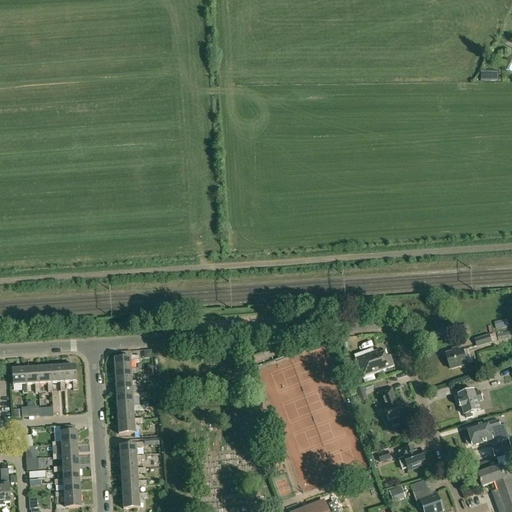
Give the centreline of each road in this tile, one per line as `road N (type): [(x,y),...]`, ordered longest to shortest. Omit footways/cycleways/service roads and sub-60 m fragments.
road 1 (unclassified): [(0,281),(511,247)]
road 2 (residential): [(462,511),(397,334),(388,328),(91,346)]
